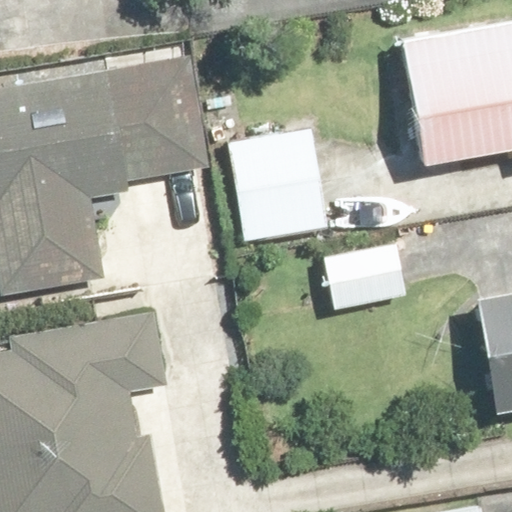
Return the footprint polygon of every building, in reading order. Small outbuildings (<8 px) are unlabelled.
[(0,19),(0,52),(51,50),(49,17),(0,19)] [(511,20),(406,37),(424,161),(511,147),(511,20)] [(0,292),(99,278),(86,193),(211,174),(193,58),(0,86),(0,292)] [(315,127),(232,141),(249,242),(332,228),(315,127)] [(400,246),(326,259),(335,311),(410,299),(400,246)] [(511,293),(486,298),(507,413),(511,412),(511,293)] [(165,384),(156,322),(0,345),(0,511),(165,511),(155,439),(142,440),(134,389),(165,384)]
